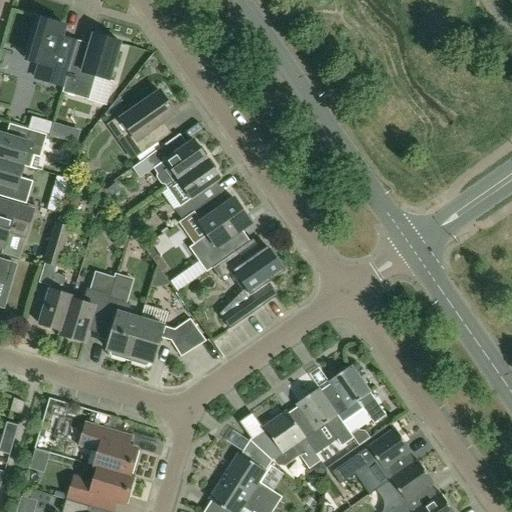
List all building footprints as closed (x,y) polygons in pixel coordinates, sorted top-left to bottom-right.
[(55,58),(65,26),(38,18),(25,60),(39,64),(35,79),(63,87),(71,62),(55,58)] [(108,80),(114,61),(119,42),(94,35),(85,63),(72,59),(71,62),(63,87),(62,93),(88,101),(95,77),(108,80)] [(174,114),(159,92),(121,119),(119,116),(106,125),(117,139),(121,136),(136,158),(158,143),(150,131),(174,114)] [(48,135),(51,124),(41,121),(38,132),(48,135)] [(60,139),(64,127),(53,124),(49,136),(60,139)] [(40,158),(46,135),(26,129),(23,141),(0,134),(0,159),(23,166),(27,154),(40,158)] [(167,187),(207,160),(193,141),(172,155),(165,145),(145,158),(156,174),(156,178),(161,184),(165,185),(167,187)] [(19,178),(23,166),(0,159),(0,184),(9,187),(6,198),(26,204),(32,182),(19,178)] [(199,194),(220,179),(207,160),(167,187),(180,206),(174,210),(182,221),(206,204),(199,194)] [(225,241),(251,223),(234,199),(229,203),(225,196),(196,216),(200,223),(199,224),(207,235),(189,248),(206,273),(212,268),(234,253),(225,241)] [(59,214),(62,204),(49,200),(46,211),(59,214)] [(0,246),(3,248),(1,254),(18,259),(33,211),(5,202),(1,215),(0,214),(0,246)] [(68,228),(56,224),(45,263),(57,266),(68,228)] [(268,283),(285,271),(270,250),(266,252),(264,249),(245,263),(237,251),(234,253),(212,268),(219,279),(230,274),(233,272),(245,289),(242,291),(219,314),(229,329),(277,296),(268,283)] [(0,280),(6,282),(12,263),(0,259),(0,280)] [(169,284),(156,265),(150,287),(155,288),(165,287),(169,284)] [(62,331),(71,300),(72,300),(73,297),(61,294),(65,277),(54,274),(39,325),(61,331),(62,331)] [(83,342),(92,313),(104,316),(109,299),(110,296),(87,289),(83,303),(72,300),(71,300),(62,331),(61,331),(60,335),(83,342)] [(128,361),(140,320),(127,316),(130,305),(109,299),(104,316),(102,322),(113,326),(106,349),(109,350),(111,356),(128,361)] [(152,363),(160,338),(171,341),(180,357),(206,342),(190,319),(174,330),(140,320),(128,361),(145,367),(150,362),(152,363)] [(386,416),(351,366),(328,382),(330,384),(320,391),(319,391),(337,416),(338,415),(358,401),(374,424),(386,416)] [(351,434),(338,415),(337,416),(319,391),(320,391),(318,389),(296,405),(297,407),(288,414),(287,414),(304,438),(305,438),(325,424),(341,447),(354,438),(351,434)] [(14,398),(10,412),(22,415),(25,403),(14,398)] [(321,461),(305,438),(304,438),(287,414),(288,414),(286,411),(263,427),(265,430),(250,440),(272,461),(274,460),(277,465),(284,466),(300,456),(309,469),(312,467),(321,461)] [(129,476),(137,451),(109,442),(112,430),(86,422),(78,447),(98,453),(93,467),(97,468),(129,477),(129,476)] [(2,438),(14,441),(18,426),(6,423),(2,438)] [(415,463),(408,453),(410,451),(394,429),(345,463),(354,475),(361,470),(366,477),(370,478),(384,469),(391,480),(415,463)] [(357,429),(351,434),(354,438),(358,445),(369,437),(364,430),(357,429)] [(0,444),(0,452),(9,456),(14,441),(2,438),(0,444)] [(258,482),(272,461),(250,440),(240,455),(238,454),(223,477),(274,509),(282,497),(258,482)] [(321,461),(312,467),(317,476),(326,469),(321,461)] [(415,511),(438,496),(437,495),(431,486),(433,484),(417,461),(415,463),(391,480),(376,490),(382,498),(384,502),(384,503),(384,506),(384,510),(382,511),(415,511)] [(125,505),(133,478),(129,476),(129,477),(97,468),(93,481),(74,475),(67,500),(89,507),(93,508),(97,496),(125,505)] [(272,511),(274,509),(223,477),(208,500),(211,501),(203,511),(272,511)] [(452,511),(440,494),(437,495),(438,496),(415,511),(452,511)] [(87,511),(89,507),(67,500),(65,500),(61,511),(87,511)]
